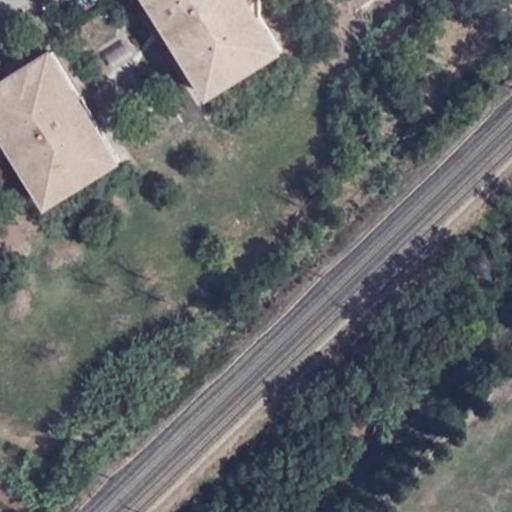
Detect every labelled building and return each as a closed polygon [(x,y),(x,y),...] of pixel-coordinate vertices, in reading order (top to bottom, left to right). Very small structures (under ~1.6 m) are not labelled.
[(151,0),(158,9),(151,12),(170,45),(177,40),(211,97),(283,51),(261,17),(261,0),(151,0)] [(111,64),(130,53),(123,41),(104,51),(111,64)] [(58,201),(113,167),(98,144),(100,143),(85,119),(93,114),(93,115),(95,115),(83,96),(82,97),(54,51),(0,84),(0,126),(9,141),(7,143),(19,162),(21,161),(26,169),(33,163),(42,179),(45,177),(58,201)] [(98,144),(113,167),(121,162),(93,115),(93,114),(85,119),(100,143),(98,144)] [(49,206),(58,201),(45,177),(42,179),(33,163),(26,169),(49,206)]
